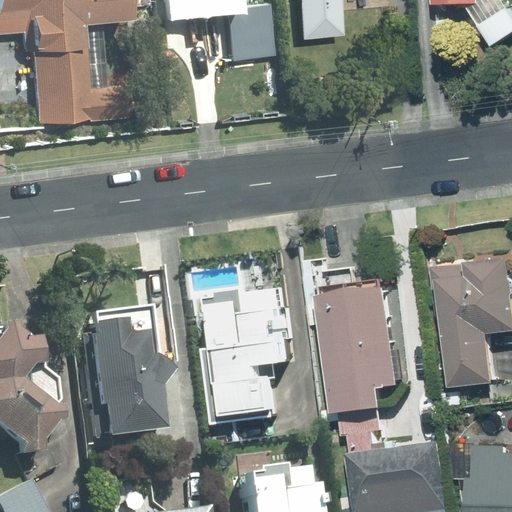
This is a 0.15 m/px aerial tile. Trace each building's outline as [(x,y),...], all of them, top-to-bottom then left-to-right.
[(0,0),(0,34),(15,33),(17,51),(27,50),(34,127),(124,119),(121,84),(85,87),(79,22),(122,19),(119,0),(0,0)] [(292,0),(296,39),(338,34),(333,0),(292,0)] [(466,5),(494,48),(511,36),(511,12),(504,0),(433,0),(434,6),(466,5)] [(264,4),(222,8),(228,60),(269,56),(264,4)] [(269,70),(228,75),(231,100),(272,96),(269,70)] [(443,316),(451,384),(497,379),(491,329),(511,326),(511,271),(510,257),(432,266),(438,317),(443,316)] [(205,350),(213,422),(275,415),(269,362),(288,360),(279,285),(210,293),(216,349),(205,350)] [(401,382),(389,286),(320,295),(335,411),(383,404),(381,385),(401,382)] [(77,335),(91,438),(158,429),(152,386),(164,372),(147,358),(141,309),(83,316),(85,334),(77,335)] [(0,439),(9,439),(11,452),(39,448),(36,425),(49,423),(45,395),(52,394),(49,371),(36,373),(31,338),(10,341),(7,325),(0,326),(0,439)] [(440,439),(346,451),(354,511),(422,511),(449,509),(440,439)] [(508,445),(455,443),(454,472),(469,472),(467,511),(511,511),(511,455),(507,455),(508,445)] [(308,511),(303,466),(234,474),(238,511),(308,511)] [(40,511),(24,481),(0,493),(0,511),(40,511)]
